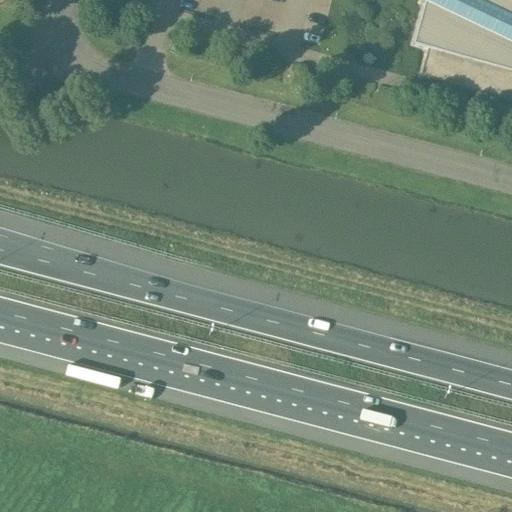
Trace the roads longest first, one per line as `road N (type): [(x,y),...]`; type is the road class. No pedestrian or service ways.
road 1 (motorway): [(511,385),(0,246)]
road 2 (motorway): [(0,311),(511,447)]
road 3 (unclassified): [(511,182),(112,78),(62,48),(66,0)]
